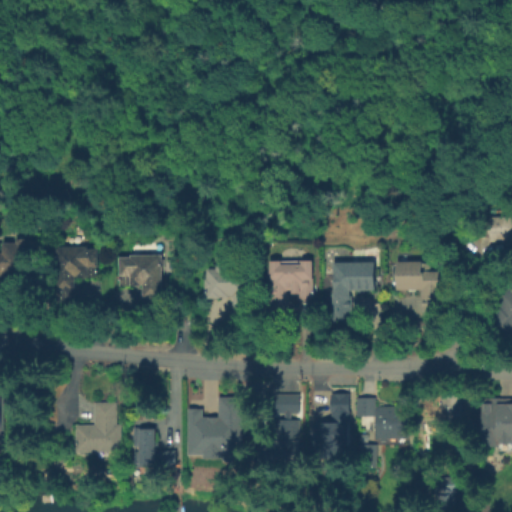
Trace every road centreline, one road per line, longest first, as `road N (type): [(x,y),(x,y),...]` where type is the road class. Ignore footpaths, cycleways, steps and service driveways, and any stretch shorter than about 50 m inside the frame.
road 1 (residential): [(460,368),(221,367),(0,341)]
road 2 (residential): [(460,368),(463,189)]
